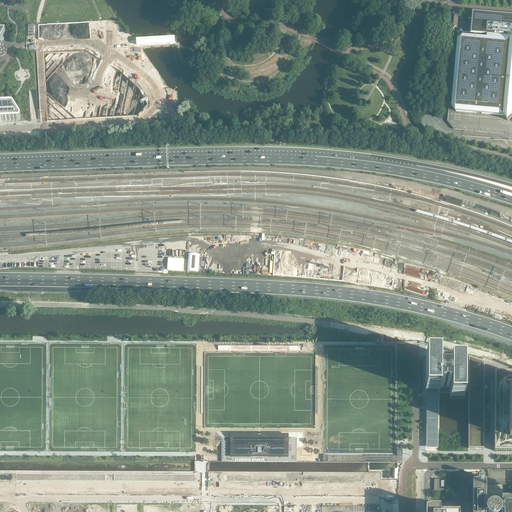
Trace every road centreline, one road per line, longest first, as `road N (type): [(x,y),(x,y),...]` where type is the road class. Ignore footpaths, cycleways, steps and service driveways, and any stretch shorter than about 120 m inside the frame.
road 1 (motorway): [(0,279),(324,291),(511,333)]
road 2 (motorway): [(413,171),(263,157),(0,165)]
road 3 (residential): [(0,491),(400,491)]
road 4 (residential): [(415,465),(416,343)]
